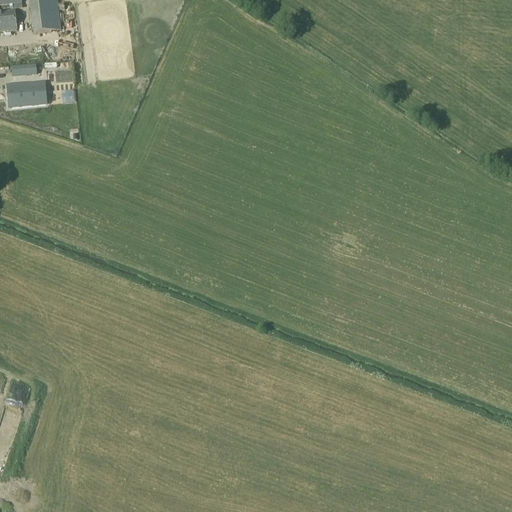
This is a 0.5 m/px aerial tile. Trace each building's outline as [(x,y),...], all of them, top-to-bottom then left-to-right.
[(0,0),(0,33),(16,32),(14,12),(0,13),(0,7),(21,5),(20,0),(0,0)] [(61,32),(60,30),(57,4),(56,0),(43,0),(29,2),(33,36),(61,32)] [(12,79),(29,78),(28,67),(11,69),(12,79)] [(44,88),(8,93),(10,107),(29,105),(30,107),(46,105),(44,88)] [(0,409),(0,410),(15,416),(26,387),(11,381),(0,409)]
